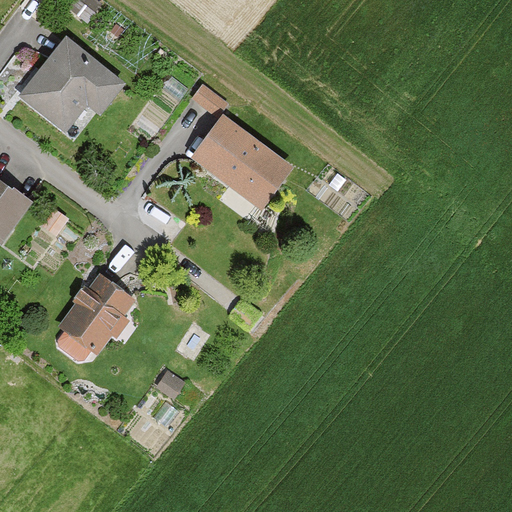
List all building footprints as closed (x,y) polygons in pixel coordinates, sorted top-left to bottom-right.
[(65,41),(20,99),(69,136),(89,110),(100,119),(125,87),(65,41)] [(200,109),(219,122),(191,162),(267,215),(298,172),(225,120),(231,111),(203,91),(193,104),(200,109)] [(6,191),(0,187),(0,247),(29,208),(6,191)] [(68,221),(55,212),(43,228),(56,237),(68,221)] [(102,359),(142,306),(107,280),(100,275),(61,329),(102,359)]
